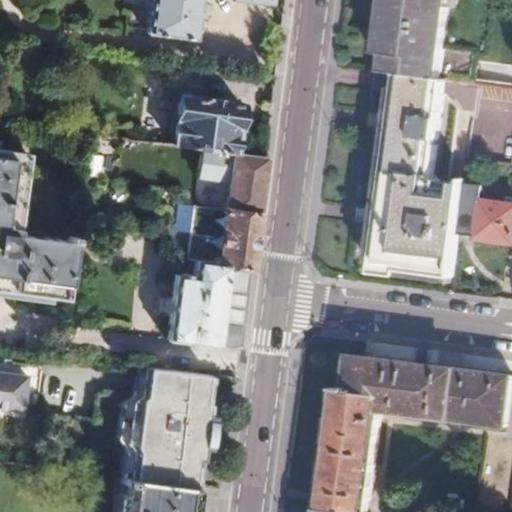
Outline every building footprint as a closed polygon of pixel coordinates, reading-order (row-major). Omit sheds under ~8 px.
[(147,0),(143,31),(193,37),(197,0),(147,0)] [(382,0),(375,53),(383,54),(391,55),(389,71),(400,72),(439,78),(442,47),(449,0),(448,0),(382,0)] [(383,54),(380,69),(389,71),(391,55),(383,54)] [(435,173),(448,79),(439,78),(400,72),(398,82),(395,111),(389,110),(388,117),(387,124),(386,130),(383,153),(389,154),(374,264),(374,266),(401,270),(455,278),(460,234),(466,183),(459,182),(459,187),(443,185),(443,180),(435,173)] [(392,88),(389,110),(395,111),(398,82),(393,82),(392,88)] [(178,99),(172,144),(232,152),(238,107),(178,99)] [(0,288),(65,298),(74,234),(68,233),(67,238),(14,229),(26,150),(0,146),(0,288)] [(255,213),(262,156),(232,152),(224,209),(255,213)] [(368,263),(374,264),(389,154),(383,153),(376,208),(375,216),(374,223),(368,263)] [(466,183),(460,234),(477,237),(477,239),(511,243),(511,205),(482,202),(484,188),(476,187),(479,161),(469,160),(466,183)] [(248,265),(255,213),(224,209),(206,206),(194,204),(191,231),(188,230),(185,256),(194,258),(248,265)] [(238,348),(248,265),(194,258),(191,274),(174,272),(165,338),(238,348)] [(374,272),(401,276),(401,270),(374,266),(374,272)] [(401,276),(454,283),(455,278),(401,270),(401,276)] [(441,355),(439,368),(468,372),(470,359),(441,355)] [(321,496),(319,511),(322,511),(324,511),(370,511),(383,411),(396,413),(395,415),(509,429),(511,404),(511,378),(503,377),(490,375),(479,374),(468,372),(439,368),(428,367),(417,365),(405,364),(394,362),(383,361),(358,357),(352,357),(347,392),(335,390),(321,496)] [(135,364),(120,474),(194,485),(199,445),(206,445),(211,413),(205,413),(210,374),(135,364)] [(27,375),(0,371),(0,407),(22,411),(27,375)] [(190,511),(194,485),(120,474),(115,511),(190,511)]
